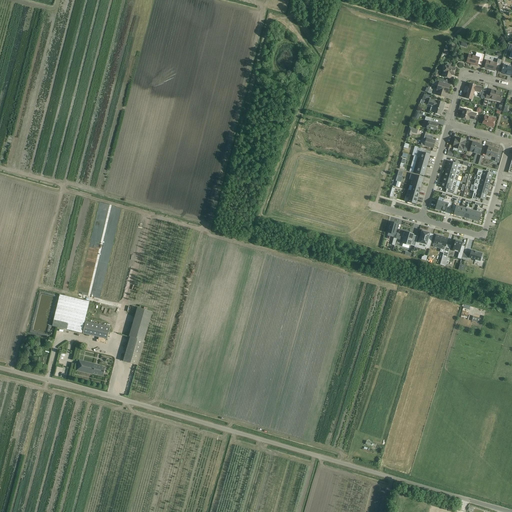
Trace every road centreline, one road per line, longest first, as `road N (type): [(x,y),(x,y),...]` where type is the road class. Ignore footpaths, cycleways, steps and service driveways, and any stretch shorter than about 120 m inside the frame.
road 1 (unclassified): [(502,511),(0,370)]
road 2 (residential): [(421,218),(483,236),(509,142)]
